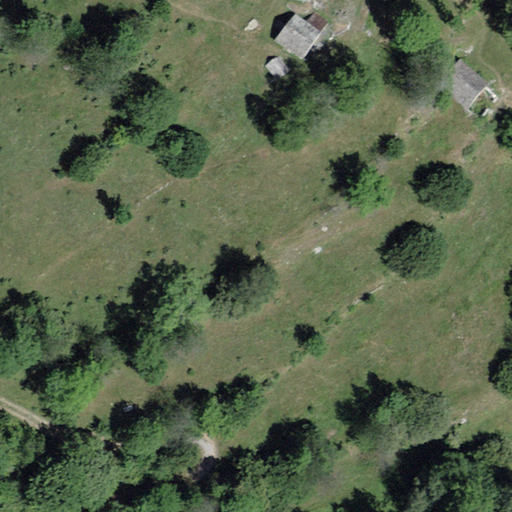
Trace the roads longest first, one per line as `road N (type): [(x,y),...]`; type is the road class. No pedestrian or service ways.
road 1 (track): [(382,0),(355,46),(306,62),(150,0)]
road 2 (track): [(511,97),(468,56),(480,22),(445,0)]
